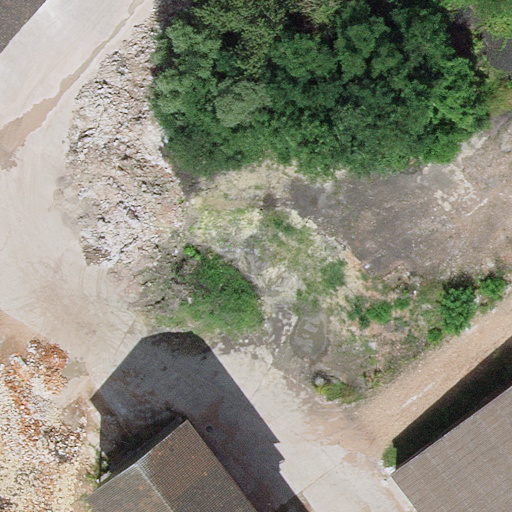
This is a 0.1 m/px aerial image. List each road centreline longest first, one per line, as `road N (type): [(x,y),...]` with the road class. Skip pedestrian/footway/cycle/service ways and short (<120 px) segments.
road 1 (track): [(365,511),(218,382),(37,316)]
road 2 (track): [(0,171),(15,91),(98,0)]
